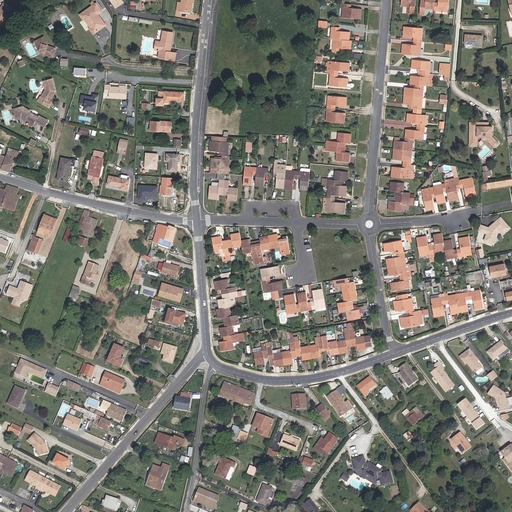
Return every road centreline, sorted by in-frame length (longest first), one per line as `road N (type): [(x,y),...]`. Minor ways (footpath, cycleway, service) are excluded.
road 1 (residential): [(196,220),(210,0)]
road 2 (residential): [(386,0),(370,215)]
road 3 (residential): [(68,511),(199,353)]
road 4 (residential): [(0,177),(196,220)]
road 5 (residential): [(396,353),(308,380),(263,380),(211,362)]
road 6 (residential): [(211,362),(188,511)]
road 7 (unknown): [(339,373),(428,489)]
road 8 (residential): [(199,353),(206,325),(196,220)]
road 9 (residential): [(370,232),(396,353)]
road 10 (unknown): [(444,336),(445,350),(508,438)]
road 11 (residential): [(511,313),(396,353)]
